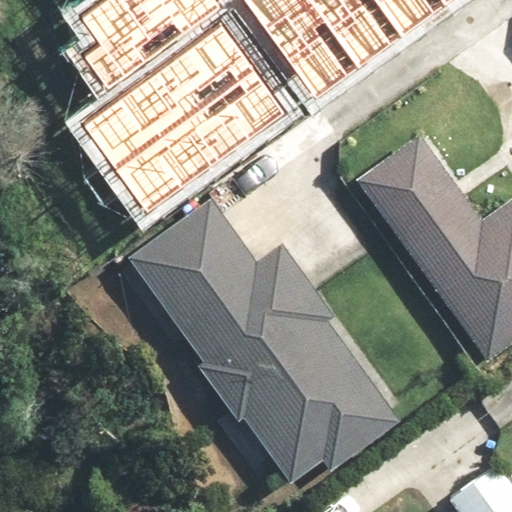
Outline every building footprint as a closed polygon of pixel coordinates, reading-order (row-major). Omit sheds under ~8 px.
[(88,57),(105,81),(220,2),(218,0),(98,0),(78,15),(101,48),(88,57)] [(252,0),(318,90),(442,0),(252,0)] [(80,125),(141,209),(282,107),(221,24),(80,125)] [(511,193),(478,220),(416,134),(355,177),(487,360),(511,342),(511,193)] [(207,196),(125,256),(200,359),(194,363),(236,421),(242,416),(290,481),(320,459),(328,470),(398,419),(326,321),(334,315),(279,241),(254,259),(207,196)] [(511,511),(511,482),(498,462),(448,498),(458,511),(511,511)]
